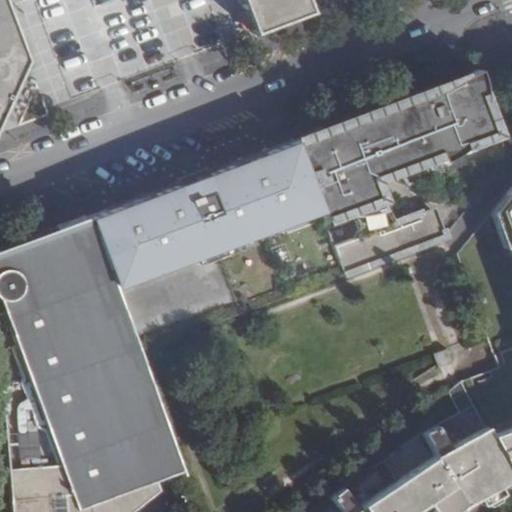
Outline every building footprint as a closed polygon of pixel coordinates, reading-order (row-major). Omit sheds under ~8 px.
[(0,0),(0,115),(26,58),(3,0),(0,0)] [(244,0),(255,30),(314,7),(311,0),(244,0)] [(484,85),(479,68),(473,72),(449,81),(439,83),(434,89),(446,84),(459,121),(485,111),(482,102),(484,90),(484,85)] [(352,238),(332,245),(343,275),(445,236),(438,216),(425,211),(388,225),(381,206),(387,204),(372,179),(396,169),(400,177),(496,141),(485,111),(459,121),(446,84),(434,89),(293,142),(322,218),(347,209),(356,230),(352,238)] [(291,139),(86,216),(112,285),(318,208),(291,139)] [(496,141),(400,177),(414,183),(500,153),(496,141)] [(511,207),(497,224),(508,258),(511,256),(511,207)] [(162,473),(180,467),(117,300),(112,285),(86,216),(39,234),(0,248),(0,397),(8,511),(49,511),(47,475),(61,474),(63,481),(62,482),(63,511),(129,511),(165,482),(162,473)] [(511,439),(496,446),(490,437),(393,497),(386,494),(364,511),(479,511),(511,494),(511,439)]
